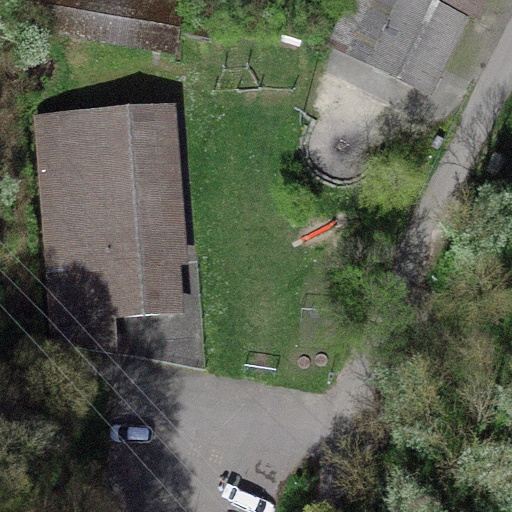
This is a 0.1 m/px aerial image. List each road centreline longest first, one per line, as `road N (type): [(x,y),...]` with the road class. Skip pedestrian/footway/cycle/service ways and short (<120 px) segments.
road 1 (residential): [(511,54),(349,394)]
road 2 (track): [(321,511),(349,394)]
